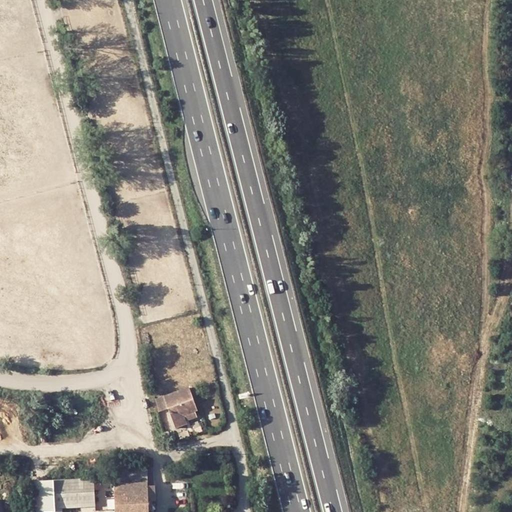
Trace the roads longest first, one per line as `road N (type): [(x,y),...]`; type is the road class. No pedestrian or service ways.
road 1 (motorway): [(337,511),(203,0)]
road 2 (motorway): [(168,0),(294,511)]
road 3 (unclassified): [(243,511),(226,396),(126,0)]
road 4 (track): [(119,379),(140,443),(0,449)]
